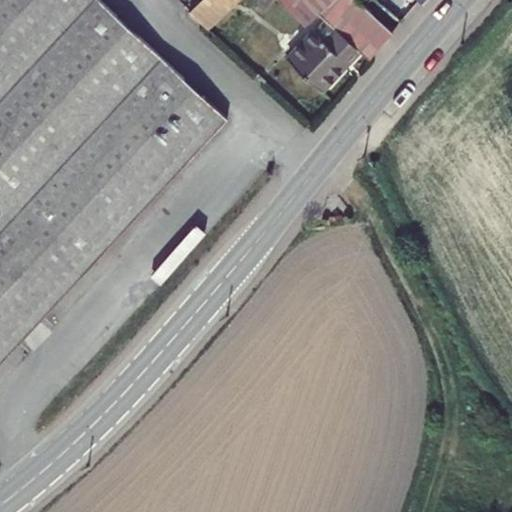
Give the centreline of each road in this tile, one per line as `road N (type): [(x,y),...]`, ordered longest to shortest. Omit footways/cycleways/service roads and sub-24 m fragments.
road 1 (secondary): [(0,505),(131,385),(319,167)]
road 2 (track): [(319,167),(399,247),(444,333),(456,391),(456,450),(435,511)]
road 3 (residential): [(141,0),(319,167)]
road 4 (secondary): [(319,167),(459,0)]
